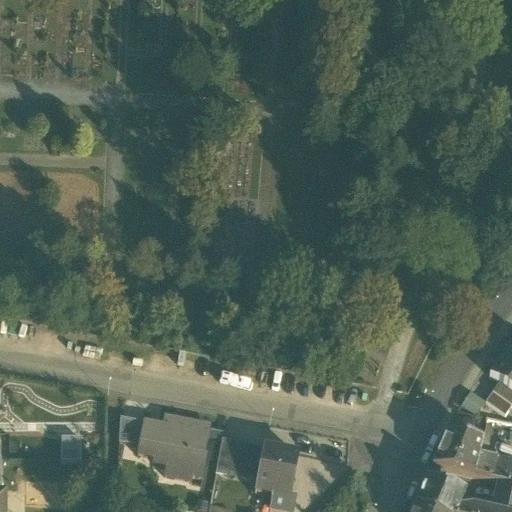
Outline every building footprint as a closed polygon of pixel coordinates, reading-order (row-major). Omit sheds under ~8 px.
[(511,346),(502,361),(511,367),(511,346)] [(511,367),(502,361),(488,380),(498,387),(511,396),(511,367)] [(511,396),(498,387),(491,397),(511,410),(511,411),(511,396)] [(511,410),(491,397),(484,407),(504,420),(511,410)] [(145,426),(119,421),(118,446),(139,450),(142,431),(144,432),(145,426)] [(210,430),(164,421),(161,435),(144,432),(142,431),(139,450),(137,459),(154,462),(155,460),(154,460),(156,453),(169,455),(166,469),(164,480),(191,485),(192,479),(202,481),(206,460),(196,458),(198,445),(206,446),(210,430)] [(482,446),(447,438),(432,472),(474,481),(478,465),(482,446)] [(77,463),(77,439),(60,439),(59,462),(77,463)] [(222,445),(216,476),(230,478),(236,447),(222,445)] [(263,452),(236,447),(230,478),(256,483),(263,452)] [(298,458),(263,452),(254,498),(272,501),(289,505),(289,504),(298,458)] [(511,465),(495,461),(493,468),(489,485),(499,487),(511,490),(511,465)] [(493,468),(478,465),(474,481),(489,485),(493,468)] [(458,511),(464,499),(426,486),(415,511),(458,511)] [(511,511),(511,490),(499,487),(493,511),(511,511)] [(289,505),(272,501),(269,511),(292,511),(294,505),(289,504),(289,505)]
